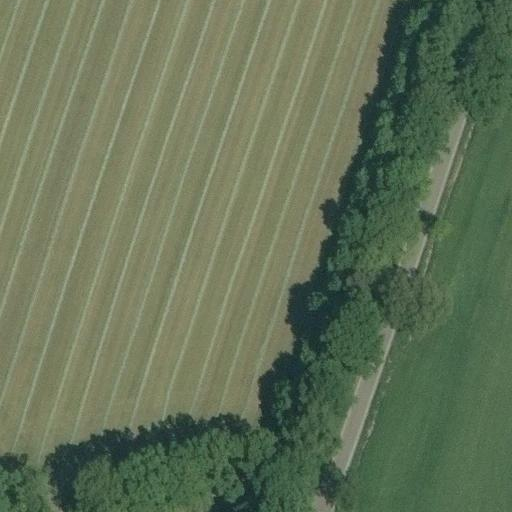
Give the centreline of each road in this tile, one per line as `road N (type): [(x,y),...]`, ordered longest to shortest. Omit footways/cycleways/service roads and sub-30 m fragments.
road 1 (unclassified): [(326,504),(497,0)]
road 2 (unclassified): [(170,511),(269,493),(326,504)]
